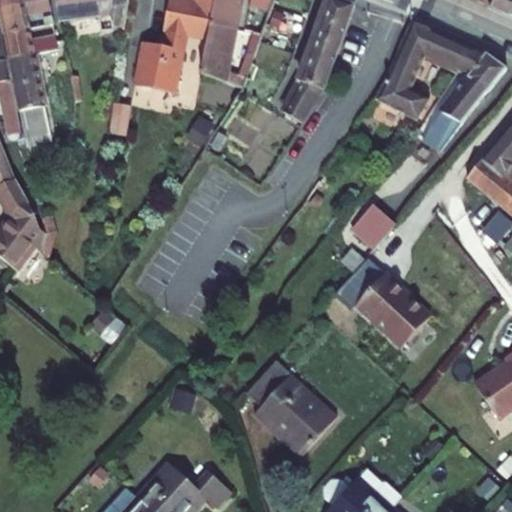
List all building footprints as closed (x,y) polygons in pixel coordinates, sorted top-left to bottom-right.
[(0,0),(0,8),(47,4),(46,0),(0,0)] [(54,0),(57,17),(95,13),(97,24),(108,23),(111,0),(54,0)] [(111,0),(108,23),(107,39),(123,38),(128,0),(111,0)] [(211,2),(211,0),(185,0),(185,2),(165,0),(164,0),(161,37),(165,37),(163,54),(142,52),(137,95),(180,99),(186,39),(207,41),(208,27),(211,2)] [(236,8),(236,0),(211,0),(211,2),(236,8)] [(247,0),(245,11),(266,17),(271,0),(247,0)] [(352,10),(354,2),(345,0),(324,0),(303,84),(284,111),(302,124),(335,75),(352,10)] [(494,0),(463,0),(488,10),(494,0)] [(511,19),(511,0),(494,0),(488,10),(511,19)] [(211,2),(208,27),(234,34),(236,8),(211,2)] [(0,36),(25,33),(26,33),(23,17),(49,14),(47,4),(0,8),(0,36)] [(407,30),(384,80),(388,82),(378,103),(412,120),(425,99),(410,92),(427,54),(471,74),(485,55),(435,30),(437,27),(413,17),(407,30)] [(232,57),(234,34),(208,27),(207,41),(206,51),(232,57)] [(0,36),(5,59),(29,56),(25,33),(0,36)] [(232,57),(206,51),(203,76),(229,84),(232,57)] [(436,153),(504,71),(485,55),(471,74),(466,80),(421,140),(436,153)] [(5,59),(9,83),(34,79),(29,56),(5,59)] [(15,110),(39,106),(34,79),(9,83),(15,110)] [(15,110),(21,140),(45,135),(39,106),(15,110)] [(114,108),(110,137),(126,139),(130,111),(114,108)] [(511,121),(464,178),(511,218),(511,178),(505,173),(511,165),(511,121)] [(0,144),(0,183),(14,176),(0,144)] [(43,235),(14,176),(0,183),(0,203),(7,220),(3,226),(14,235),(30,248),(43,235)] [(347,225),(370,247),(391,223),(368,202),(347,225)] [(0,260),(13,271),(30,248),(14,235),(3,226),(0,230),(0,260)] [(381,272),(351,304),(397,346),(427,315),(381,272)] [(511,407),(511,352),(501,360),(503,362),(470,383),(493,419),(511,407)] [(338,416),(272,359),(244,390),(263,407),(255,417),(301,458),(338,416)] [(211,420),(215,407),(195,402),(191,415),(211,420)] [(372,466),(362,478),(376,491),(387,480),(372,466)] [(170,468),(139,502),(149,511),(198,511),(205,505),(213,511),(222,511),(234,499),(211,478),(197,493),(170,468)] [(376,491),(362,478),(353,487),(346,480),(335,482),(328,490),(328,498),(335,506),(329,511),(392,511),(395,509),(406,498),(387,480),(376,491)] [(149,511),(139,502),(129,511),(149,511)]
